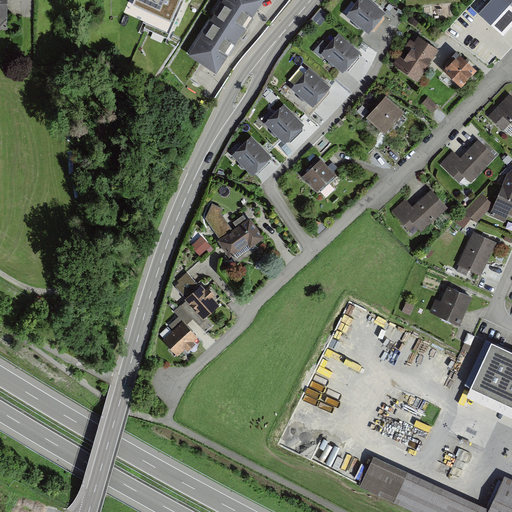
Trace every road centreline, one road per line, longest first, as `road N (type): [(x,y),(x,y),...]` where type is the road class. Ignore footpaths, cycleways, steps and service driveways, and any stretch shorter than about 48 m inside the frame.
road 1 (secondary): [(310,0),(258,63),(186,197),(89,511)]
road 2 (residential): [(313,250),(271,194),(271,180),(358,93),(392,27)]
road 3 (motorway): [(238,511),(0,375)]
road 4 (residential): [(313,250),(509,64)]
road 5 (motorway): [(0,411),(173,511)]
road 6 (residential): [(173,387),(313,250)]
